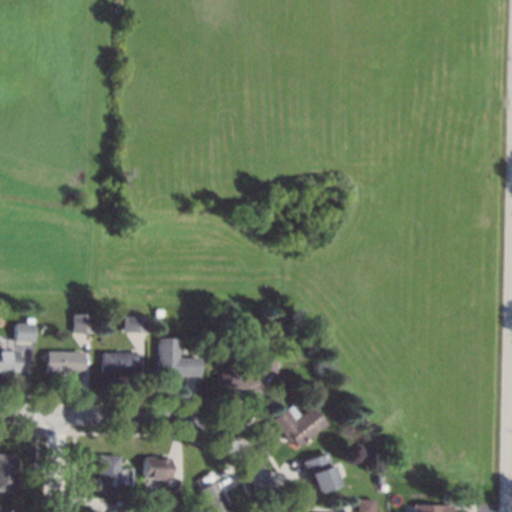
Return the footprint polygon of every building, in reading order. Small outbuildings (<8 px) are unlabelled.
[(90,331),(70,331),(70,313),(90,313),(90,331)] [(143,316),(142,332),(118,331),(119,315),(143,316)] [(31,327),(31,343),(11,343),(11,326),(31,327)] [(176,356),(198,356),(198,376),(168,375),(169,372),(155,372),(155,337),(176,337),(176,356)] [(0,349),(11,350),(12,340),(0,339),(0,349)] [(312,352),(306,356),(300,348),(306,344),(312,352)] [(14,370),(4,370),(4,372),(0,371),(0,350),(15,350),(14,370)] [(79,372),(43,371),(44,350),(80,351),(79,372)] [(136,352),(135,373),(98,372),(98,351),(136,352)] [(274,372),(255,372),(255,353),(274,353),(274,372)] [(256,381),(245,399),(213,380),(224,362),(256,381)] [(298,414),(309,405),(324,422),(296,445),(290,438),(287,441),(269,420),(289,404),(298,414)] [(337,485),(314,493),(311,483),(307,484),(299,461),(325,452),(337,485)] [(13,466),(14,466),(13,491),(0,490),(0,453),(13,453),(13,466)] [(117,493),(95,492),(96,454),(117,455),(117,493)] [(168,478),(142,477),(143,456),(169,456),(168,478)] [(381,476),(380,483),(373,482),(374,475),(381,476)] [(228,506),(225,508),(227,511),(198,511),(207,507),(197,489),(214,480),(228,506)] [(179,490),(172,505),(157,499),(163,484),(179,490)] [(372,511),(354,511),(355,498),(372,498),(372,511)] [(450,504),(449,511),(410,511),(411,503),(450,504)]
